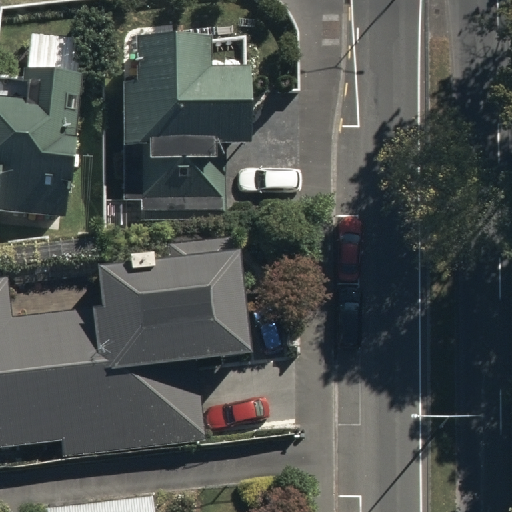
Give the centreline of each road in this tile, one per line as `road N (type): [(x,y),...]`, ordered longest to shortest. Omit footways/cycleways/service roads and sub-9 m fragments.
road 1 (primary): [(503,0),(508,511)]
road 2 (primary): [(387,511),(385,0)]
